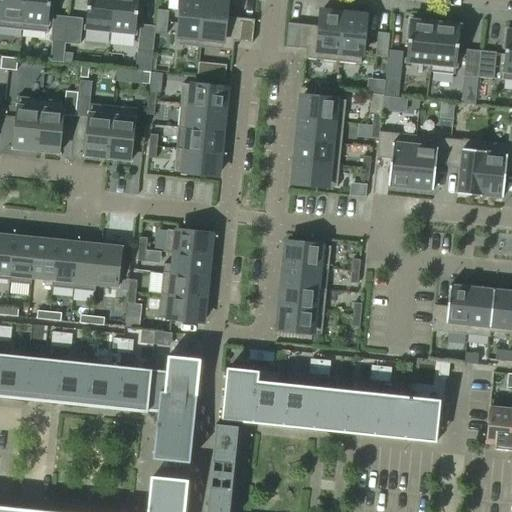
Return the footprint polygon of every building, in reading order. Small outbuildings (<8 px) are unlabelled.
[(0,27),(22,30),(25,0),(0,0),(0,1),(0,27)] [(25,0),(22,30),(47,33),(50,0),(25,0)] [(110,31),(113,0),(88,0),(86,29),(110,31)] [(113,0),(110,31),(135,34),(138,0),(113,0)] [(181,0),(177,45),(199,48),(204,0),(181,0)] [(212,0),(204,0),(199,48),(232,51),(233,42),(252,43),(254,20),(225,17),(227,1),(212,0)] [(156,10),(155,26),(154,33),(166,35),(168,11),(156,10)] [(304,49),(303,58),(338,62),(343,13),(320,11),(319,26),(288,23),(285,47),(304,49)] [(365,16),(343,13),(338,62),(360,64),(365,16)] [(65,43),(67,17),(53,16),(50,42),(65,43)] [(82,19),(67,17),(65,43),(79,44),(82,19)] [(430,72),(435,21),(421,20),(421,21),(410,20),(406,61),(430,64),(429,72),(430,72)] [(435,21),(430,72),(454,75),(459,25),(448,24),(448,22),(435,21)] [(155,26),(140,24),(137,50),(152,52),(154,33),(155,26)] [(511,80),(511,30),(506,30),(501,79),(511,80)] [(375,56),(387,57),(388,50),(389,33),(377,32),(375,56)] [(478,77),(480,51),(466,49),(463,75),(478,77)] [(402,52),(388,50),(387,57),(385,76),(400,78),(402,52)] [(480,51),(478,77),(492,78),(495,53),(480,51)] [(9,58),(1,57),(0,66),(0,68),(8,70),(9,58)] [(9,58),(8,70),(16,71),(17,59),(9,58)] [(89,77),(90,65),(82,64),(81,76),(89,77)] [(151,82),(152,70),(144,69),(143,82),(151,82)] [(148,91),(156,91),(160,92),(161,84),(149,83),(149,85),(148,91)] [(182,83),(180,106),(224,110),(226,88),(182,83)] [(41,99),(36,150),(45,151),(45,152),(57,153),(59,153),(63,115),(75,116),(77,96),(78,92),(65,91),(64,101),(41,99)] [(147,102),(155,103),(156,91),(148,91),(147,102)] [(299,118),(343,123),(345,100),(301,95),(299,118)] [(36,150),(41,99),(17,96),(12,148),(15,148),(15,149),(26,150),(26,149),(36,150)] [(89,104),(89,98),(77,96),(75,116),(87,118),(83,155),(86,156),(86,157),(97,158),(97,157),(107,158),(112,106),(89,104)] [(155,103),(147,102),(146,114),(153,115),(155,103)] [(112,106),(107,158),(117,159),(117,160),(128,161),(128,160),(131,160),(136,108),(112,106)] [(177,127),(221,132),(224,110),(180,106),(177,127)] [(372,125),(379,126),(381,114),(373,114),(372,125)] [(341,144),(343,123),(299,118),(297,140),(341,144)] [(379,126),(372,125),(370,137),(378,138),(379,126)] [(175,149),(219,153),(221,132),(177,127),(177,128),(187,129),(185,149),(175,148),(175,149)] [(411,188),(416,140),(416,136),(379,132),(377,157),(390,159),(387,186),(411,188)] [(148,146),(156,147),(157,135),(150,134),(148,146)] [(435,163),(449,165),(452,139),(436,138),(436,142),(416,140),(411,188),(432,190),(435,163)] [(481,195),(486,143),(486,141),(463,139),(463,140),(452,139),(449,165),(460,166),(457,194),(480,196),(481,195)] [(341,144),(297,140),(295,161),(339,165),(341,144)] [(511,171),(511,145),(486,143),(481,195),(502,197),(505,171),(511,171)] [(156,147),(148,146),(147,158),(155,159),(156,147)] [(219,153),(175,149),(173,171),(217,175),(219,153)] [(363,156),(361,168),(369,169),(370,157),(363,156)] [(339,165),(295,161),(293,183),(336,188),(339,165)] [(368,180),(369,169),(361,168),(360,180),(368,180)] [(165,252),(209,256),(211,234),(167,229),(165,252)] [(9,275),(13,237),(3,236),(3,235),(0,234),(0,278),(9,280),(9,275)] [(35,239),(13,237),(9,275),(31,277),(35,239)] [(139,237),(138,249),(146,250),(147,238),(139,237)] [(53,280),(57,241),(35,239),(31,277),(53,280)] [(53,280),(75,282),(79,243),(76,243),(76,242),(67,241),(67,242),(57,241),(53,280)] [(284,264),(328,269),(330,246),(286,242),(284,264)] [(100,246),(79,243),(75,282),(96,284),(100,246)] [(100,246),(96,284),(118,286),(122,248),(119,248),(119,247),(110,246),(110,247),(100,246)] [(144,262),(146,250),(138,249),(136,261),(144,262)] [(209,256),(165,252),(165,253),(174,253),(172,273),(163,272),(162,273),(206,278),(209,256)] [(351,271),(358,272),(360,260),(352,259),(351,271)] [(328,269),(284,264),(282,285),(326,290),(326,289),(316,288),(318,268),(328,269)] [(357,283),(358,272),(351,271),(350,283),(357,283)] [(160,295),(204,299),(206,278),(162,273),(160,295)] [(129,279),(127,291),(135,292),(137,280),(129,279)] [(326,290),(282,285),(280,307),(324,311),(326,290)] [(470,288),(449,285),(447,306),(434,305),(432,331),(465,334),(470,288)] [(465,334),(489,337),(490,332),(494,290),(470,288),(465,334)] [(511,308),(511,292),(494,290),(490,332),(509,334),(511,308)] [(135,292),(127,291),(126,303),(134,304),(135,292)] [(204,299),(160,295),(160,296),(170,297),(167,318),(202,322),(204,299)] [(353,302),(352,314),(360,315),(361,303),(353,302)] [(5,316),(17,317),(18,309),(6,307),(5,316)] [(321,334),(324,311),(280,307),(277,329),(321,334)] [(48,320),(49,312),(37,311),(36,319),(48,320)] [(49,312),(48,320),(60,321),(61,313),(49,312)] [(359,327),(360,315),(352,314),(351,326),(359,327)] [(91,324),(92,316),(80,315),(79,323),(91,324)] [(104,317),(92,316),(91,324),(103,326),(104,317)] [(11,328),(1,327),(0,334),(0,340),(9,342),(11,328)] [(152,344),(153,332),(141,330),(139,343),(152,344)] [(60,347),(62,333),(52,332),(50,346),(60,347)] [(72,334),(62,333),(60,347),(70,348),(72,334)] [(111,352),(121,353),(123,339),(113,338),(111,352)] [(133,340),(123,339),(121,353),(131,354),(133,340)] [(189,358),(198,359),(200,359),(202,342),(191,341),(189,358)] [(261,361),(262,351),(249,350),(248,360),(261,361)] [(506,361),(507,351),(494,350),(493,360),(506,361)] [(274,352),(262,351),(261,361),(273,362),(274,352)] [(477,364),(478,354),(465,353),(464,363),(477,364)] [(25,396),(29,360),(0,356),(0,389),(24,392),(23,396),(25,396)] [(196,396),(200,359),(198,359),(198,365),(168,362),(169,356),(167,356),(166,374),(151,372),(151,370),(149,391),(196,396)] [(309,373),(318,374),(320,360),(310,359),(309,373)] [(29,360),(25,396),(26,392),(54,395),(54,399),(58,363),(29,360)] [(330,361),(320,360),(318,374),(328,375),(330,361)] [(438,375),(448,376),(449,361),(439,360),(438,375)] [(58,363),(54,399),(56,400),(56,395),(85,398),(84,402),(85,402),(89,366),(58,363)] [(381,367),(371,365),(369,380),(379,381),(381,367)] [(89,366),(85,402),(86,403),(86,398),(115,401),(114,405),(116,406),(120,369),(89,366)] [(391,368),(381,367),(379,381),(389,382),(391,368)] [(120,369),(116,406),(117,401),(145,404),(145,408),(147,409),(147,406),(149,391),(151,370),(149,370),(149,372),(120,369)] [(252,416),(257,373),(226,370),(222,413),(252,416)] [(257,373),(252,416),(283,419),(286,387),(257,384),(258,374),(257,373)] [(286,387),(283,419),(313,422),(317,390),(286,387)] [(317,390),(313,422),(344,425),(347,393),(317,390)] [(196,396),(149,391),(147,406),(157,407),(156,423),(193,426),(196,396)] [(347,393),(344,425),(375,429),(378,396),(347,393)] [(409,399),(378,396),(375,429),(405,432),(409,399)] [(405,432),(436,435),(439,403),(409,399),(405,432)] [(495,446),(509,447),(511,417),(511,401),(490,399),(485,443),(495,444),(495,446)] [(190,459),(193,426),(156,423),(152,456),(154,456),(155,454),(188,457),(188,459),(190,459)] [(215,424),(211,462),(234,464),(238,426),(215,424)] [(150,479),(146,511),(183,511),(187,483),(185,483),(185,485),(152,481),(152,479),(150,479)] [(206,511),(229,511),(232,488),(209,485),(206,511)]
